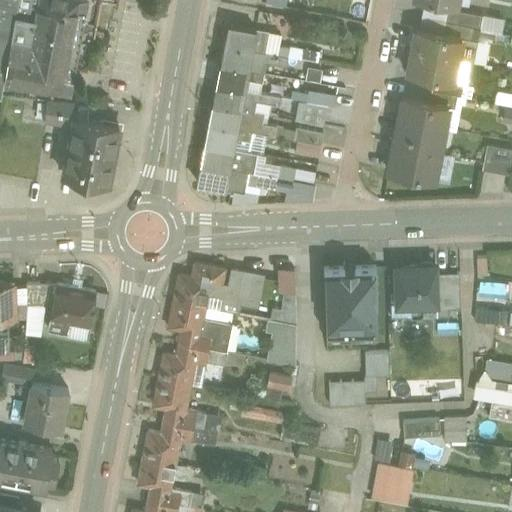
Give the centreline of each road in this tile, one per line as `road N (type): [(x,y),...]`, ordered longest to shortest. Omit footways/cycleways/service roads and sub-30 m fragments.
road 1 (tertiary): [(142,262),(91,511)]
road 2 (residential): [(340,223),(382,0)]
road 3 (tertiary): [(188,0),(153,204)]
road 4 (tertiary): [(511,219),(340,223)]
road 5 (tertiary): [(340,223),(176,231)]
